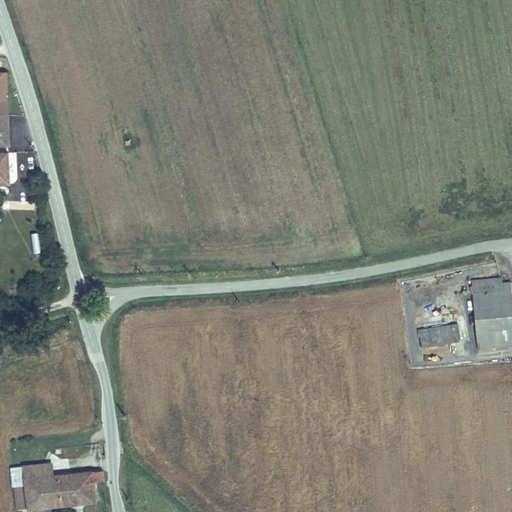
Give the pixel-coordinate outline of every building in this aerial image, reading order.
[(9,73),(0,73),(0,185),(9,186),(8,107),(17,107),(17,88),(9,88),(9,73)] [(471,309),(510,307),(508,285),(498,286),(497,283),(469,284),(471,309)] [(511,345),(510,307),(471,309),(474,352),(511,349),(511,345)] [(463,326),(424,332),(427,350),(466,344),(463,326)] [(25,467),(26,480),(40,478),(53,477),(51,463),(25,467)] [(40,478),(44,507),(94,500),(92,481),(104,480),(103,470),(53,477),(40,478)] [(26,480),(30,508),(44,507),(40,478),(26,480)] [(18,481),(21,509),(30,508),(26,480),(18,481)]
